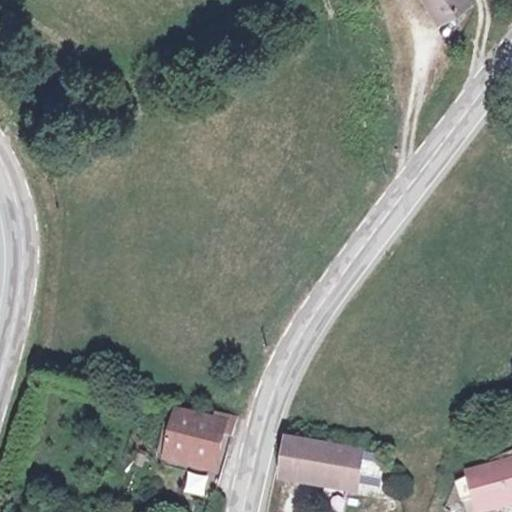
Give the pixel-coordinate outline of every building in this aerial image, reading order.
[(467,0),(421,0),(433,24),(470,6),(467,0)] [(218,480),(226,430),(231,431),(233,412),(211,409),(209,418),(174,412),(167,456),(196,460),(191,484),(213,487),(218,480)] [(511,491),(511,453),(472,469),(480,489),(497,482),(501,495),(511,491)] [(360,491),(363,463),(289,454),(285,479),(360,491)] [(503,501),(501,495),(497,482),(480,489),(486,507),(503,501)]
